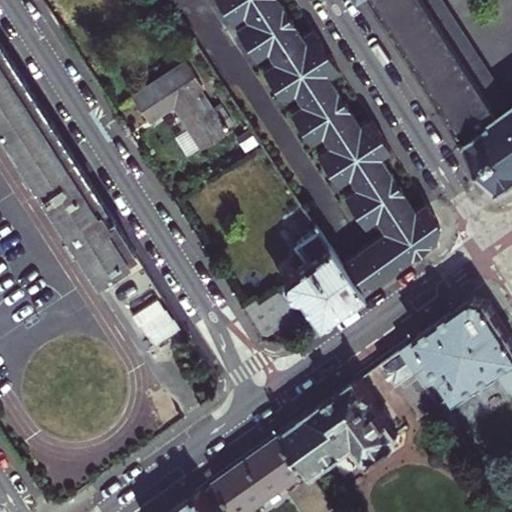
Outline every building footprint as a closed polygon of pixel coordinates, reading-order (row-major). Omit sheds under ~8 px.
[(167,0),(171,5),(178,0),(215,0),(229,20),(241,13),(245,19),(232,26),(253,57),(264,50),(271,61),(260,68),(280,100),(292,92),(298,103),(287,110),(307,141),(319,134),(326,144),(314,152),(334,183),(346,176),(353,187),(341,194),(361,225),(373,217),(381,230),(340,259),(361,289),(387,271),(435,236),(438,222),(424,200),(414,207),(380,154),(389,147),(377,128),(369,116),(359,123),(329,76),(334,72),(306,30),(301,33),(279,0),(167,0)] [(499,185),(501,189),(503,188),(504,190),(507,187),(506,186),(511,181),(511,106),(501,114),(426,0),(379,0),(468,135),(466,136),(467,138),(466,139),(467,141),(469,140),(479,153),(476,155),(488,172),(490,170),(500,184),(499,185)] [(338,69),(311,27),(306,30),(334,72),(338,69)] [(132,248),(0,44),(0,127),(62,225),(57,228),(66,242),(72,239),(94,274),(132,248)] [(148,119),(171,105),(174,103),(180,112),(177,114),(199,146),(226,128),(199,87),(201,86),(183,58),(130,93),(148,119)] [(174,103),(171,105),(177,114),(180,112),(174,103)] [(315,224),(293,241),(306,258),(283,276),(282,283),(293,297),(297,293),(317,321),(361,289),(340,259),(315,224)] [(132,248),(94,274),(102,286),(140,261),(132,248)] [(239,304),(258,334),(290,311),(270,283),(239,304)] [(472,297),(402,347),(426,384),(441,374),(457,398),(498,371),(510,389),(511,387),(511,338),(487,299),(472,297)] [(382,361),(419,415),(438,403),(426,384),(402,347),(382,361)] [(396,433),(396,432),(372,399),(375,398),(360,377),(340,391),(339,390),(325,399),(326,401),(306,415),(305,414),(283,429),(284,431),(283,432),(314,475),(355,445),(364,457),(374,459),(397,442),(396,433)] [(304,511),(327,494),(327,493),(314,475),(283,432),(215,480),(238,511),(245,511),(284,483),(304,511)] [(216,511),(201,490),(170,511),(216,511)]
